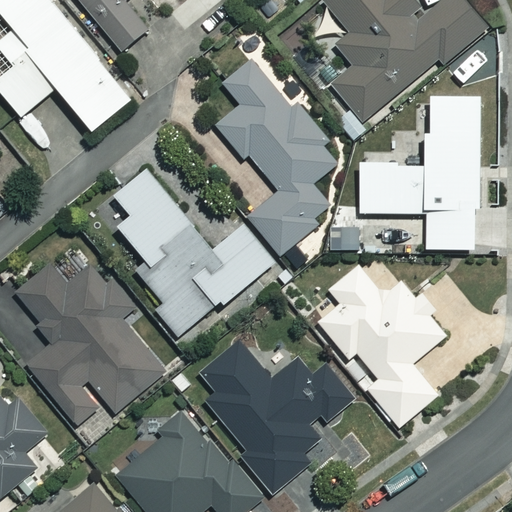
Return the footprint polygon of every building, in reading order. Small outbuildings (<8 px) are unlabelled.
[(134,104),(50,0),(2,0),(0,2),(0,24),(11,38),(0,47),(0,53),(14,71),(0,81),(0,99),(19,123),(53,96),(89,140),(134,104)] [(129,0),(78,0),(121,51),(146,29),(125,4),(129,0)] [(326,0),(324,2),(349,33),(332,47),(349,67),(330,83),(362,121),(438,58),(442,64),(485,28),(462,0),(444,0),(425,16),(412,0),(326,0)] [(330,142),(278,83),(273,87),(250,61),(222,86),(239,105),(215,126),(243,159),(247,155),(277,189),(246,217),(281,257),(316,226),(312,222),(329,207),(310,185),(335,163),(323,148),(330,142)] [(476,95),(428,96),(429,133),(422,133),(422,162),(358,163),(360,215),(425,213),(426,251),(472,250),(471,209),(478,209),(476,95)] [(210,250),(146,169),(112,195),(128,215),(115,226),(145,263),(135,270),(161,303),(154,308),(176,335),(217,303),(221,308),(275,265),(242,224),(210,250)] [(15,292),(39,322),(33,326),(49,346),(27,363),(76,425),(97,409),(78,386),(88,378),(114,412),(163,373),(119,319),(133,308),(121,292),(114,299),(89,267),(65,286),(49,265),(15,292)] [(382,295),(358,265),(328,290),(340,303),(317,322),(348,360),(357,353),(373,372),(360,382),(397,427),(436,395),(412,366),(447,337),(400,281),(382,295)] [(302,454),(318,442),(306,426),(319,417),(324,424),(353,403),(326,365),(309,376),(298,361),(269,382),(241,343),(200,373),(215,394),(204,402),(270,495),(310,466),(302,454)] [(0,496),(34,468),(23,455),(47,435),(18,400),(7,408),(0,399),(0,496)] [(206,447),(179,414),(155,435),(160,441),(114,479),(141,511),(205,511),(212,506),(216,511),(244,511),(260,500),(212,442),(206,447)] [(121,511),(96,482),(60,511),(121,511)]
